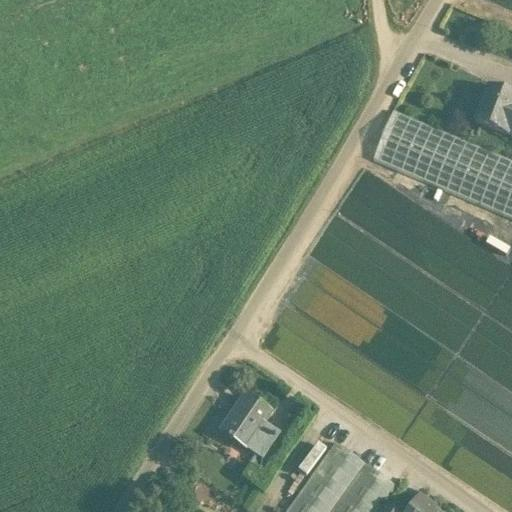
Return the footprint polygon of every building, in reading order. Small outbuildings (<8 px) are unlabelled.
[(511,97),(490,89),(476,126),(507,139),(507,138),(511,126),(511,97)] [(511,167),(410,124),(393,166),(511,215),(511,167)] [(387,239),(370,266),(424,300),(435,282),(428,278),(437,265),(440,266),(447,255),(350,193),(325,233),(346,246),(358,227),(360,228),(363,224),(387,239)] [(269,417),(244,400),(220,435),(260,462),(277,438),(261,427),(269,417)] [(333,446),(285,511),(377,511),(393,489),(333,446)] [(432,511),(417,500),(407,511),(432,511)]
